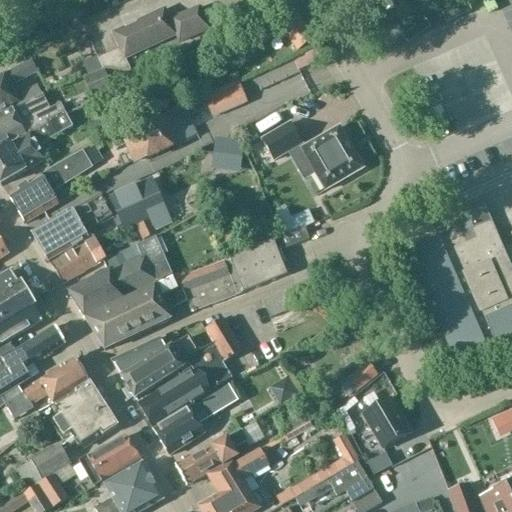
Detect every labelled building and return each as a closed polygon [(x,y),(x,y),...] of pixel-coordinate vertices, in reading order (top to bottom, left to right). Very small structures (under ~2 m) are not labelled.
[(349,15),(355,26),(378,15),(373,4),(349,15)] [(84,80),(89,91),(109,83),(108,83),(111,82),(110,80),(131,72),(127,62),(178,39),(180,44),(211,32),(202,10),(170,24),(165,12),(114,35),(122,52),(100,61),(105,72),(84,80)] [(314,40),(299,18),(282,30),(297,52),(314,40)] [(223,61),(207,69),(213,81),(229,72),(223,61)] [(0,78),(0,116),(6,113),(4,110),(18,103),(9,86),(37,73),(32,63),(0,78)] [(117,95),(116,93),(111,82),(108,83),(109,83),(89,91),(94,104),(117,95)] [(134,107),(142,123),(170,111),(163,94),(134,107)] [(0,116),(0,151),(3,150),(4,145),(17,138),(18,141),(46,125),(64,114),(60,106),(50,111),(42,96),(6,113),(0,116)] [(164,119),(122,139),(133,162),(177,144),(178,146),(196,137),(181,107),(162,117),(164,119)] [(3,151),(3,150),(0,151),(0,186),(1,188),(44,162),(36,149),(72,129),(64,114),(46,125),(47,126),(3,151)] [(303,146),(291,125),(262,141),(275,163),(303,146)] [(364,171),(358,161),(340,129),(302,151),(326,193),(364,171)] [(58,207),(51,196),(93,170),(83,153),(54,170),(9,198),(26,226),(58,207)] [(113,221),(121,235),(136,228),(150,221),(155,232),(171,225),(172,224),(164,206),(152,181),(110,200),(118,218),(113,221)] [(93,239),(90,233),(113,221),(102,199),(32,235),(40,249),(49,264),(75,249),(93,239)] [(433,230),(437,239),(406,252),(453,359),(494,341),(499,353),(511,347),(511,270),(484,208),(433,230)] [(157,236),(155,232),(150,221),(136,228),(143,243),(157,236)] [(291,275),(282,253),(310,242),(305,230),(277,242),(224,264),(224,265),(180,281),(179,279),(85,322),(104,353),(171,322),(165,310),(187,300),(193,315),(291,275)] [(156,240),(137,248),(104,264),(109,274),(68,294),(84,320),(120,301),(120,302),(144,290),(156,283),(158,284),(172,277),(156,240)] [(103,254),(98,246),(96,242),(95,242),(51,267),(63,286),(107,261),(103,254)] [(0,301),(21,289),(11,273),(0,280),(0,301)] [(309,284),(263,303),(271,320),(317,301),(309,284)] [(22,288),(21,289),(0,301),(0,327),(33,308),(33,307),(22,288)] [(13,341),(42,323),(33,308),(0,327),(0,358),(15,352),(9,342),(13,341)] [(214,346),(198,356),(187,362),(194,372),(138,407),(153,431),(232,381),(225,369),(220,372),(218,369),(239,356),(229,339),(233,337),(224,322),(206,332),(214,346)] [(0,410),(5,407),(1,400),(19,389),(31,381),(25,371),(66,345),(56,329),(16,353),(15,352),(0,358),(0,410)] [(181,366),(187,362),(198,356),(188,340),(175,348),(171,350),(122,381),(135,402),(184,371),(181,366)] [(111,363),(122,381),(171,350),(175,348),(171,341),(162,346),(159,341),(111,363)] [(1,400),(5,407),(14,423),(35,411),(32,407),(47,398),(52,407),(89,384),(75,361),(59,370),(61,373),(24,396),(19,389),(1,400)] [(368,365),(347,380),(357,393),(378,376),(368,365)] [(37,417),(43,429),(54,423),(64,438),(73,433),(84,450),(119,429),(91,386),(37,417)] [(238,402),(228,387),(155,434),(170,458),(205,436),(199,427),(238,402)] [(391,401),(364,416),(383,451),(410,436),(391,401)] [(511,436),(511,409),(501,415),(511,437),(511,436)] [(308,411),(286,423),(291,433),(313,421),(308,411)] [(237,435),(176,468),(187,487),(223,467),(223,468),(239,459),(232,446),(236,444),(238,447),(246,443),(241,433),(237,435)] [(333,443),(347,466),(357,460),(344,437),(333,443)] [(140,462),(125,438),(80,465),(94,489),(140,462)] [(59,448),(31,465),(30,465),(15,474),(26,494),(69,467),(69,466),(59,448)] [(257,511),(260,510),(243,483),(269,467),(259,452),(234,467),(232,464),(208,479),(219,497),(198,509),(200,511),(257,511)] [(385,455),(367,464),(373,476),(392,467),(385,455)] [(374,491),(357,464),(332,479),(333,480),(328,484),(337,499),(346,494),(352,504),(374,491)] [(94,511),(103,511),(152,484),(142,466),(104,488),(112,501),(94,511)] [(50,511),(68,501),(59,488),(76,477),(69,467),(26,494),(27,495),(24,498),(32,511),(50,511)] [(280,504),(307,490),(302,481),(276,495),(280,504)] [(145,511),(163,502),(152,484),(103,511),(145,511)] [(479,511),(469,484),(447,492),(454,511),(479,511)] [(511,511),(511,484),(480,500),(485,511),(511,511)] [(371,511),(382,506),(375,494),(353,507),(356,511),(371,511)] [(420,511),(416,502),(393,511),(420,511)]
